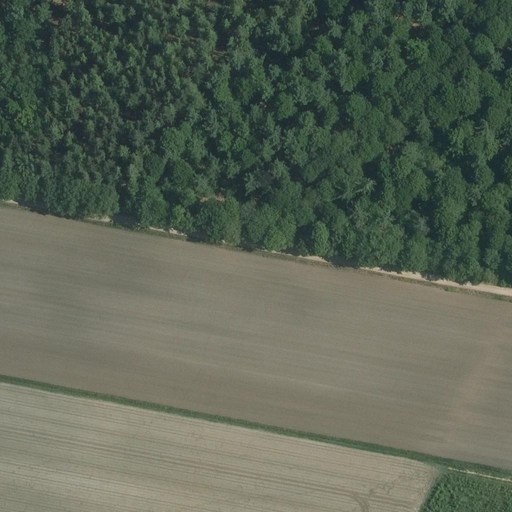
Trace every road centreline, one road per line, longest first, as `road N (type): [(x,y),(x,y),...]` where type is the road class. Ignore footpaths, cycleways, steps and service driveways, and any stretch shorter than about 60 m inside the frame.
road 1 (track): [(238,241),(502,0)]
road 2 (track): [(511,291),(238,241)]
road 3 (track): [(238,241),(0,196)]
